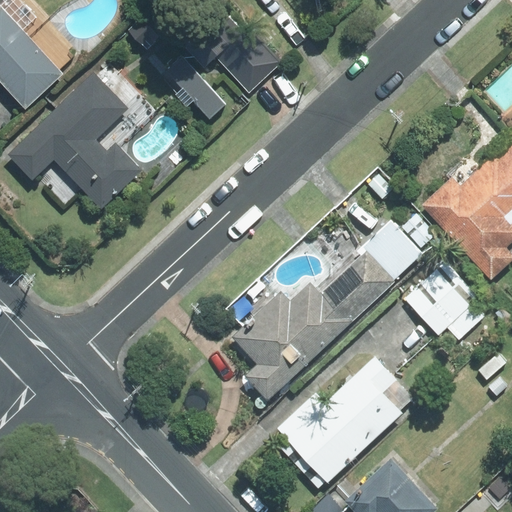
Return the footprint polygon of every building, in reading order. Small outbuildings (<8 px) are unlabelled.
[(0,0),(0,80),(26,108),(64,73),(60,69),(78,52),(29,0),(0,0)] [(217,58),(245,33),(211,0),(195,0),(167,28),(205,69),(217,58)] [(147,13),(129,31),(147,49),(165,31),(147,13)] [(281,63),(249,29),(245,33),(217,58),(249,92),(281,63)] [(193,100),(210,119),(226,104),(182,56),(165,72),(181,89),(175,94),(186,106),(193,100)] [(67,207),(83,192),(101,211),(143,170),(120,147),(156,113),(110,65),(97,77),(93,73),(8,154),(32,180),(37,176),(67,207)] [(453,180),(426,204),(491,276),(511,256),(511,140),(460,188),(453,180)] [(378,174),(368,184),(382,198),(392,187),(378,174)] [(417,213),(402,226),(421,247),(436,234),(417,213)] [(268,400),(424,253),(392,220),(358,251),(362,255),(321,294),(310,282),(290,301),(280,292),(232,337),(258,364),(246,376),(268,400)] [(445,262),(406,299),(439,334),(447,327),(459,340),(487,315),(475,302),(478,298),(445,262)] [(320,390),(278,428),(285,436),(277,443),(318,487),(325,480),(328,483),(404,413),(401,410),(413,398),(375,356),(329,399),(320,390)] [(390,460),(345,501),(355,511),(433,511),(437,509),(390,460)]
